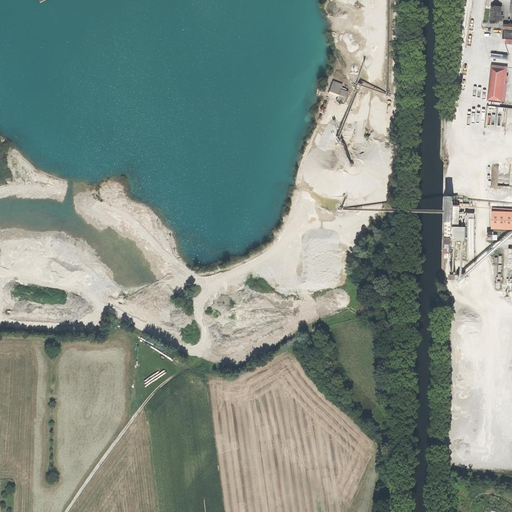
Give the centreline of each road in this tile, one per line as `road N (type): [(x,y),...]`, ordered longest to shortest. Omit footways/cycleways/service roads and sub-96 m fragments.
road 1 (track): [(0,198),(101,217),(171,273),(206,280),(254,262),(295,225),(372,214),(388,187),(393,117)]
road 2 (track): [(206,280),(196,309),(206,352),(147,399),(66,511)]
